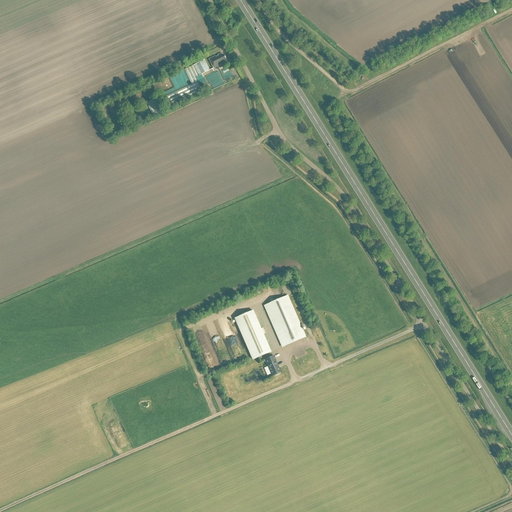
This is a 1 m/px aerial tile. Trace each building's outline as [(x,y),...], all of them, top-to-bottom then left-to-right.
[(221,56),(220,54),(218,55),(218,56),(216,58),(215,57),(209,60),(214,69),(227,62),(223,55),(221,56)] [(202,91),(195,78),(202,75),(203,77),(214,72),(212,69),(210,71),(205,60),(185,70),(192,84),(165,97),(170,107),(202,91)] [(146,103),(153,117),(161,113),(155,99),(146,103)] [(283,347),(305,338),(287,297),(265,306),(283,347)] [(252,360),(271,352),(253,311),(235,319),(252,360)] [(281,373),(273,356),(265,360),(272,376),(275,375),(275,376),(278,375),(278,374),(281,373)]
